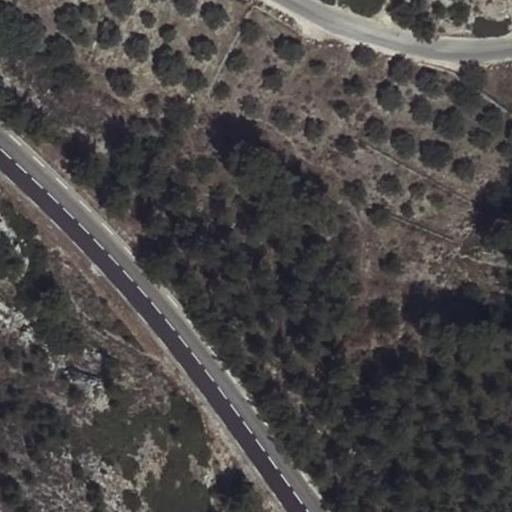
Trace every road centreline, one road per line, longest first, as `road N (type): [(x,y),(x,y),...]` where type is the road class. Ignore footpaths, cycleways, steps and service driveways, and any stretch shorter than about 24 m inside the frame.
road 1 (tertiary): [(0,144),(163,316),(309,511)]
road 2 (unclassified): [(281,0),(400,46),(511,49)]
